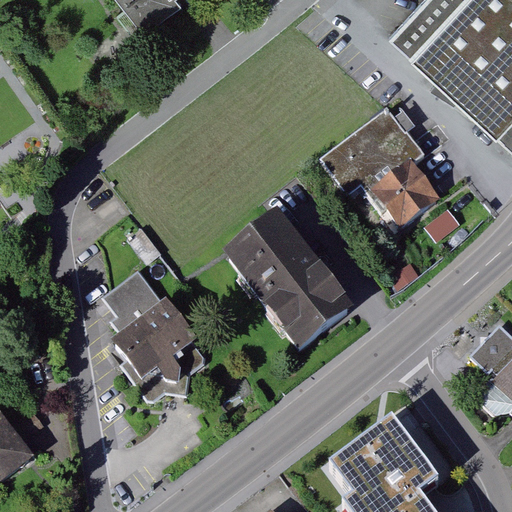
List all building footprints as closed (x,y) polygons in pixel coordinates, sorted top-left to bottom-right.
[(126,0),(149,25),(177,0),(126,0)] [(493,138),(511,155),(511,0),(420,0),(390,33),(385,38),(408,59),(493,138)] [(367,185),(403,232),(441,204),(405,156),(414,149),(388,115),(326,162),(352,197),(367,185)] [(350,310),(278,215),(223,257),(295,352),(350,310)] [(213,359),(179,316),(123,360),(157,403),(213,359)] [(511,363),(496,381),(511,395),(511,363)] [(443,491),(387,417),(315,470),(339,502),(328,510),(328,511),(430,511),(424,504),(443,491)] [(0,499),(42,472),(15,431),(0,441),(0,499)]
